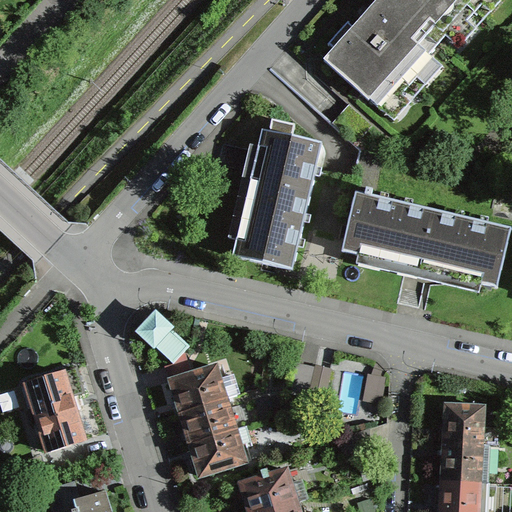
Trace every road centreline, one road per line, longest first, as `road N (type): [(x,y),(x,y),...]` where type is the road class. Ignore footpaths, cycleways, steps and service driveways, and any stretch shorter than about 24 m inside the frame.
road 1 (residential): [(77,261),(309,0)]
road 2 (residential): [(113,289),(172,288),(402,343)]
road 3 (residential): [(113,289),(103,302),(104,327),(162,511)]
road 4 (residential): [(394,511),(402,343)]
